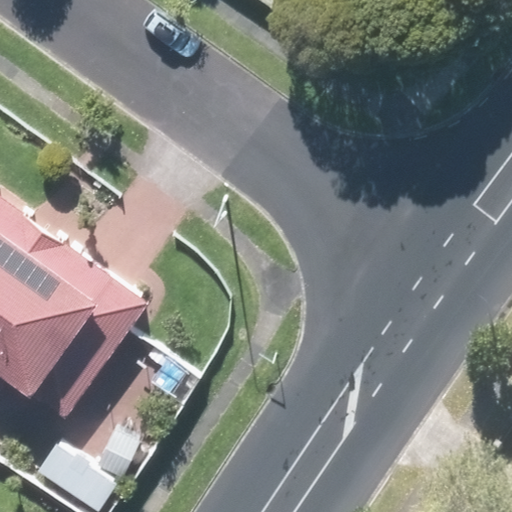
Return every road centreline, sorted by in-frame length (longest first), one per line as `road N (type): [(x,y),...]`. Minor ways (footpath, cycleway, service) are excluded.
road 1 (residential): [(428,261),(67,0)]
road 2 (secondary): [(280,511),(428,261)]
road 3 (secondary): [(428,261),(511,159)]
